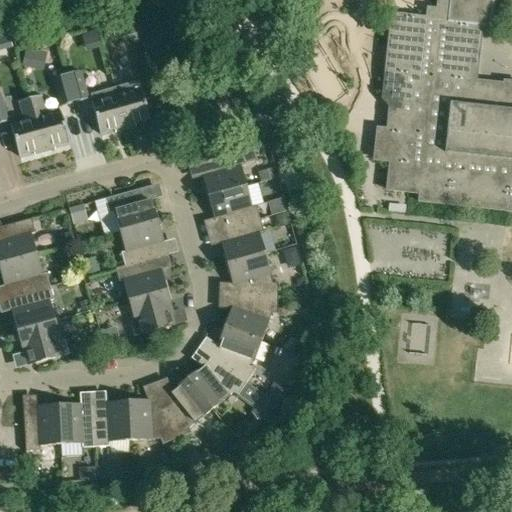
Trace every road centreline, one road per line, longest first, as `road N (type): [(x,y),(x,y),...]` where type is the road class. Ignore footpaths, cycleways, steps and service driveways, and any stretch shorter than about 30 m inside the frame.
road 1 (residential): [(0,203),(161,158),(199,272)]
road 2 (residential): [(0,379),(150,371),(180,348),(198,310),(199,272)]
